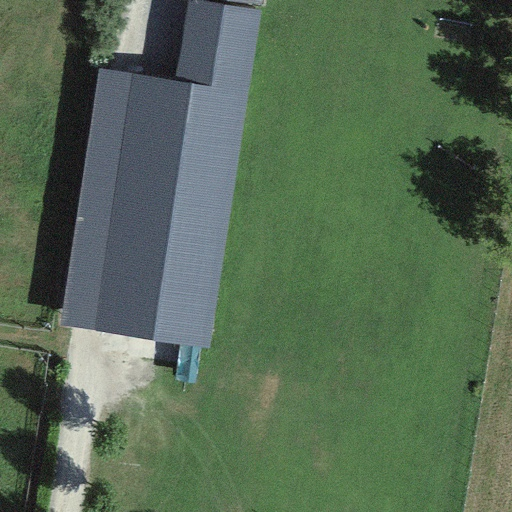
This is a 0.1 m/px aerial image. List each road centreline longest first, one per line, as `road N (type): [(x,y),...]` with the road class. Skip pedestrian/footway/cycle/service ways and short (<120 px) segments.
road 1 (track): [(90,322),(134,65)]
road 2 (track): [(90,322),(58,511)]
